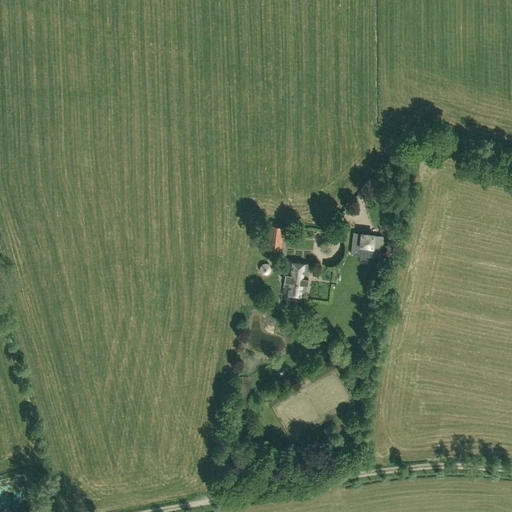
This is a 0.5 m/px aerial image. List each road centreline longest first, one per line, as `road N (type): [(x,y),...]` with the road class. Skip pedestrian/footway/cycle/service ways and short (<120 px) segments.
road 1 (track): [(149,511),(384,471),(511,470)]
road 2 (unknown): [(348,211),(412,147),(434,137),(511,153)]
